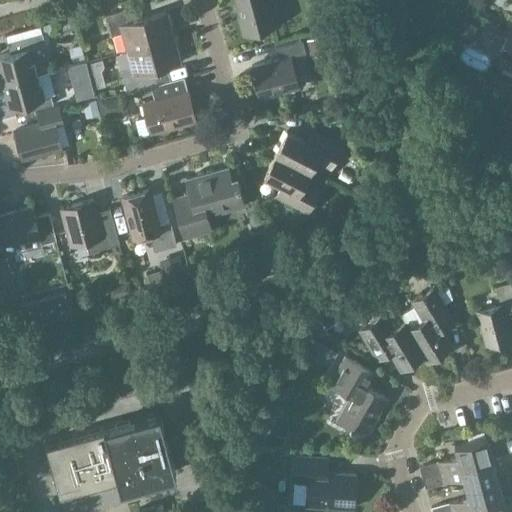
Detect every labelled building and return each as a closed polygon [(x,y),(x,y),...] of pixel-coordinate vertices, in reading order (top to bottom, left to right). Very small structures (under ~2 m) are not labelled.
[(266,0),(237,0),(241,15),(238,16),(243,33),(273,25),(266,0)] [(127,49),(174,37),(167,12),(139,19),(135,6),(106,13),(112,35),(123,32),(127,49)] [(0,72),(2,81),(37,72),(30,47),(45,43),(42,31),(15,39),(18,50),(0,54),(0,72)] [(511,35),(507,33),(498,51),(511,58),(511,35)] [(127,91),(150,84),(156,83),(152,70),(181,62),(174,37),(127,49),(132,66),(121,69),(127,91)] [(290,56),(305,52),(302,39),(275,46),(278,58),(251,65),(260,97),(299,86),(290,56)] [(37,72),(2,81),(9,106),(31,100),(33,108),(57,102),(54,94),(44,96),(37,72)] [(156,83),(150,84),(154,98),(142,101),(151,132),(196,120),(184,75),(156,83)] [(55,124),(63,121),(59,105),(38,111),(41,122),(15,129),(22,157),(61,146),(55,124)] [(275,152),(310,170),(315,160),(330,167),(342,145),(310,128),(304,139),(287,130),(275,152)] [(304,180),(310,170),(275,152),(264,174),(281,183),(275,194),(307,211),(319,188),(304,180)] [(207,214),(244,204),(237,179),(232,181),(228,167),(186,178),(192,202),(176,206),(184,236),(211,229),(207,214)] [(154,250),(176,244),(170,220),(158,224),(148,188),(123,195),(134,237),(149,232),(154,250)] [(89,250),(119,242),(110,207),(96,210),(93,198),(60,207),(70,244),(86,240),(89,250)] [(42,242),(56,239),(49,212),(35,215),(32,205),(0,214),(0,222),(6,244),(14,242),(17,251),(42,244),(42,242)] [(0,244),(0,277),(11,275),(5,251),(3,251),(1,244),(0,244)] [(505,309),(511,306),(511,287),(510,280),(495,284),(500,302),(476,308),(486,343),(511,336),(505,309)] [(423,352),(426,358),(451,344),(437,321),(450,313),(434,287),(412,299),(423,316),(408,325),(408,326),(423,352)] [(20,302),(26,325),(26,326),(71,315),(65,291),(20,302)] [(408,326),(408,325),(405,319),(388,329),(380,314),(358,327),(372,350),(385,342),(400,366),(423,352),(408,326)] [(364,432),(385,395),(365,383),(373,370),(344,353),(336,367),(328,381),(349,393),(336,415),(364,432)] [(130,419),(45,442),(58,493),(119,476),(121,486),(175,471),(158,409),(133,416),(134,418),(130,419)] [(423,473),(492,455),(486,435),(455,443),(457,453),(420,463),(423,473)] [(353,505),(355,470),(325,468),(326,454),(294,452),(293,477),(306,478),(305,502),(353,505)] [(466,484),(497,475),(492,455),(423,473),(426,484),(463,473),(466,484)] [(443,511),(503,497),(497,475),(466,484),(468,494),(431,504),(432,511),(443,511)] [(507,511),(503,497),(443,511),(507,511)]
